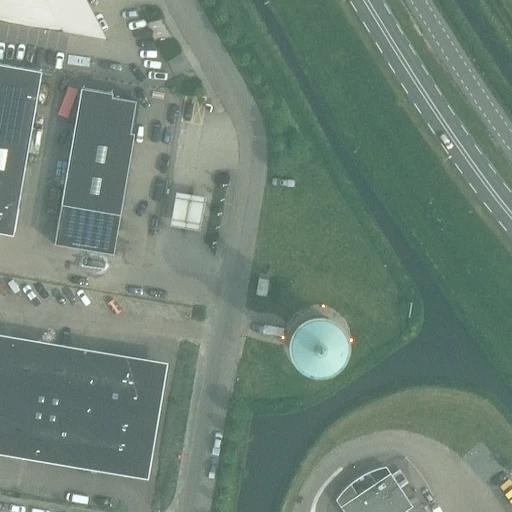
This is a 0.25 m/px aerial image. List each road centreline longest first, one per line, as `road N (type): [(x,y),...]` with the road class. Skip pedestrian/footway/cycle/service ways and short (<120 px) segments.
road 1 (unclassified): [(193,511),(253,154),(242,109),(179,0)]
road 2 (primary): [(511,218),(362,0)]
road 3 (unclassified): [(511,144),(416,0)]
